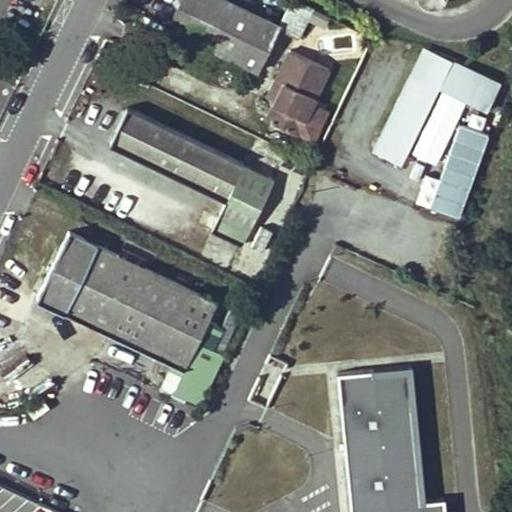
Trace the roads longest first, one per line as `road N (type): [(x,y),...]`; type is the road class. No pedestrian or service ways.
road 1 (unclassified): [(86,0),(0,179)]
road 2 (unclassified): [(0,431),(120,481)]
